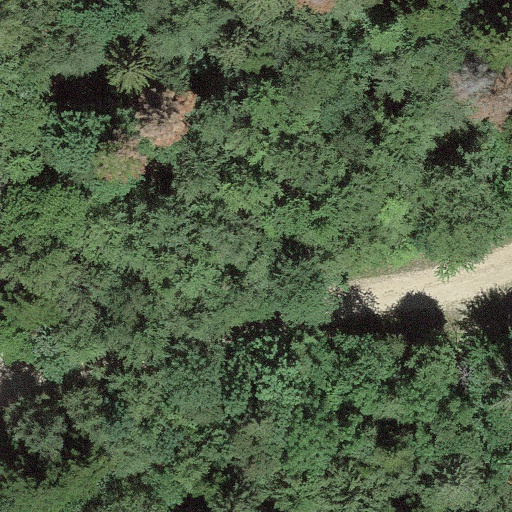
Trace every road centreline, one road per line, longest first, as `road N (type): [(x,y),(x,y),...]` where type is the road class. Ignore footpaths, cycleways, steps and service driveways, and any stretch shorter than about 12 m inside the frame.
road 1 (track): [(0,389),(201,330),(473,282),(511,267)]
road 2 (track): [(0,226),(27,166),(71,0)]
